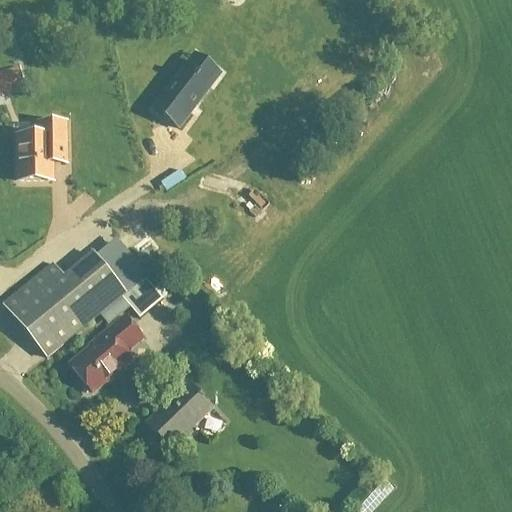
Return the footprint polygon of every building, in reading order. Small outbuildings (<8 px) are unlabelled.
[(50,51),(27,58),(35,80),(57,72),(50,51)] [(0,78),(11,75),(5,58),(0,59),(0,78)] [(0,79),(0,111),(21,101),(15,88),(30,81),(23,68),(0,79)] [(184,71),(151,113),(177,133),(209,91),(198,82),(199,81),(196,78),(195,80),(184,71)] [(231,164),(283,133),(275,121),(223,152),(231,164)] [(17,140),(17,184),(51,184),(51,153),(65,153),(65,127),(38,127),(38,140),(17,140)] [(249,172),(291,149),(284,136),(242,158),(249,172)] [(266,195),(287,213),(294,204),(273,186),(266,195)] [(94,319),(61,279),(50,266),(1,307),(44,360),(94,319)] [(137,321),(160,301),(143,281),(120,300),(137,321)] [(122,319),(87,349),(89,351),(68,368),(78,381),(76,385),(84,394),(88,393),(90,395),(111,377),(112,379),(130,364),(120,353),(124,350),(126,352),(140,340),(122,319)] [(195,379),(213,365),(205,354),(200,359),(192,351),(179,362),(195,379)] [(182,438),(210,411),(187,387),(144,426),(169,453),(183,439),(182,438)]
